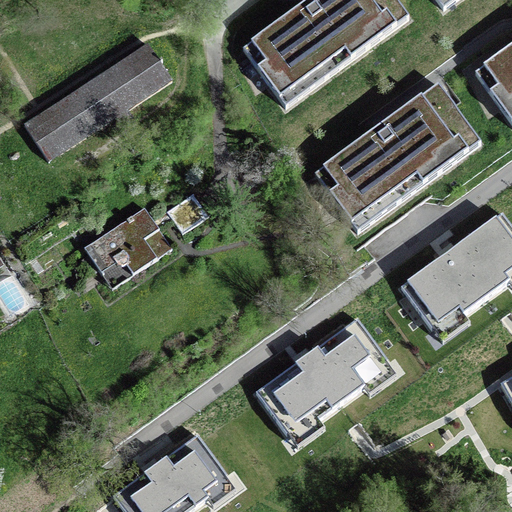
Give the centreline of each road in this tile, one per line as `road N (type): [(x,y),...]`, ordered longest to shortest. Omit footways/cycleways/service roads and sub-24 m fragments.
road 1 (residential): [(82,481),(511,166)]
road 2 (residential): [(229,0),(213,24),(220,167)]
